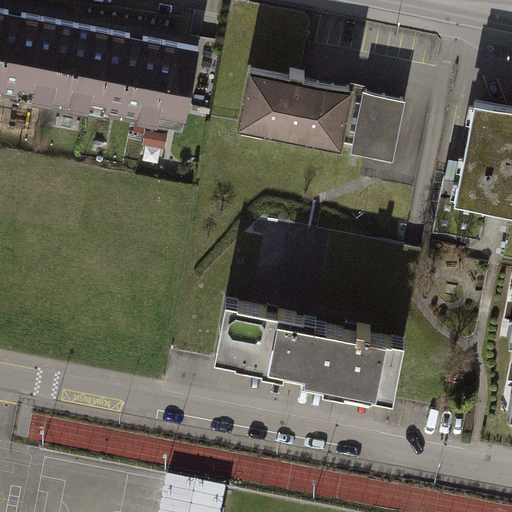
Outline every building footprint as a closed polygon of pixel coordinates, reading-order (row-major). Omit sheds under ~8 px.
[(207,44),(0,4),(0,93),(163,125),(166,113),(193,118),(207,44)] [(356,89),(251,69),(239,131),(344,151),(356,89)] [(511,97),(475,90),(454,196),(511,207),(511,230),(506,260),(511,260),(511,97)] [(408,101),(366,93),(353,157),(395,165),(408,101)] [(168,131),(146,127),(144,142),(165,146),(168,131)] [(318,309),(226,291),(213,352),(284,366),(285,363),(304,367),(302,374),(394,392),(406,333),(317,314),(318,309)]
